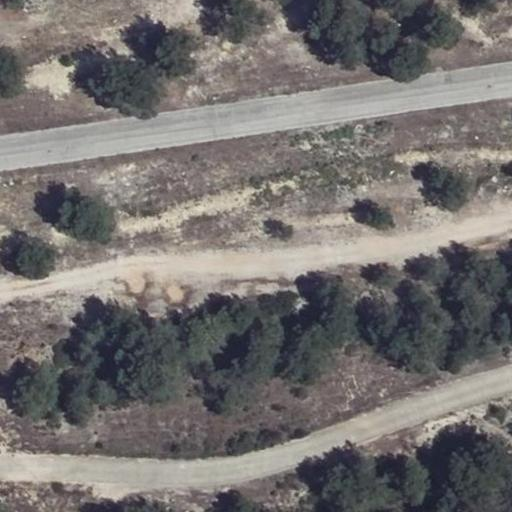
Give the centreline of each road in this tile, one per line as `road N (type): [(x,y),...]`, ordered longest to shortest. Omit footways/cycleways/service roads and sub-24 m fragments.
road 1 (unclassified): [(0,465),(197,475),(371,435),(511,384)]
road 2 (track): [(0,304),(196,291),(511,225)]
road 3 (unclassified): [(0,142),(511,68)]
